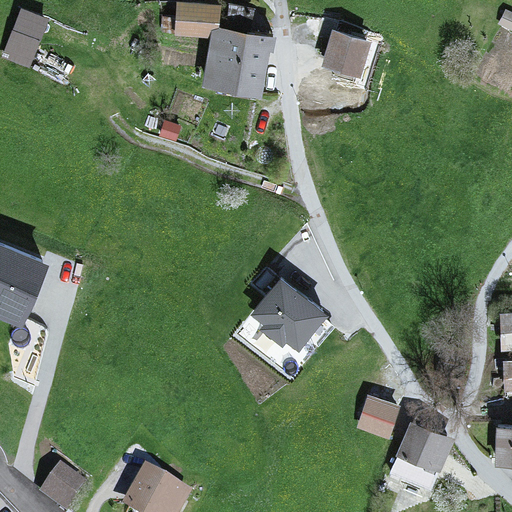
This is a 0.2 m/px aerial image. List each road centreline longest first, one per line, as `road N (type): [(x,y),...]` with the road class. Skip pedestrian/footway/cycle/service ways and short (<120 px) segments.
road 1 (residential): [(471,467),(449,447),(346,294),(302,192),(272,0)]
road 2 (residential): [(511,248),(475,317),(471,467)]
